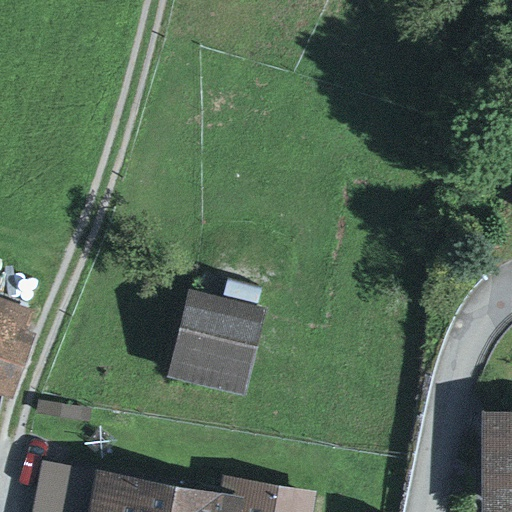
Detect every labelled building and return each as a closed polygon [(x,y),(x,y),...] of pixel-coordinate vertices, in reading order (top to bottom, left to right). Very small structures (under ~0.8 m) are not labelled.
[(230,386),(234,369),(239,370),(253,312),(195,297),(188,296),(174,354),(181,356),(176,373),(230,386)] [(0,383),(2,384),(30,313),(0,301),(0,383)] [(42,440),(90,441),(91,402),(43,401),(42,440)] [(511,423),(493,424),(493,503),(511,503),(511,423)] [(93,511),(234,511),(238,490),(223,488),(222,500),(100,476),(93,511)] [(304,511),(307,494),(240,483),(238,490),(234,511),(304,511)]
